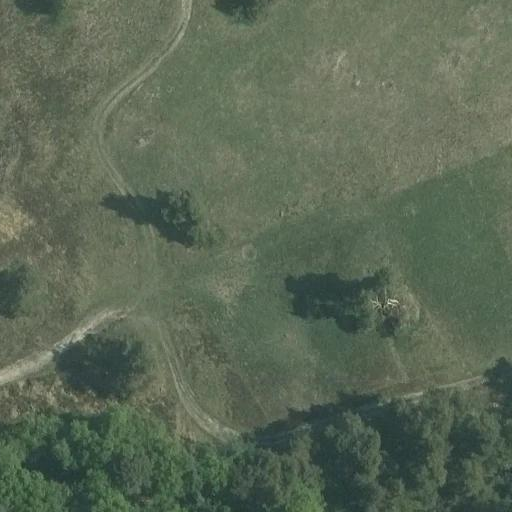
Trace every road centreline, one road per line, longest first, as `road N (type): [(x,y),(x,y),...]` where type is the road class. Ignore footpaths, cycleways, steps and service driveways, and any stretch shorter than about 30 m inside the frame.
road 1 (track): [(0,381),(60,360),(144,306),(156,251),(152,232),(95,129),(168,42),(180,0)]
road 2 (track): [(144,306),(177,386),(171,457),(289,435),(511,369)]
